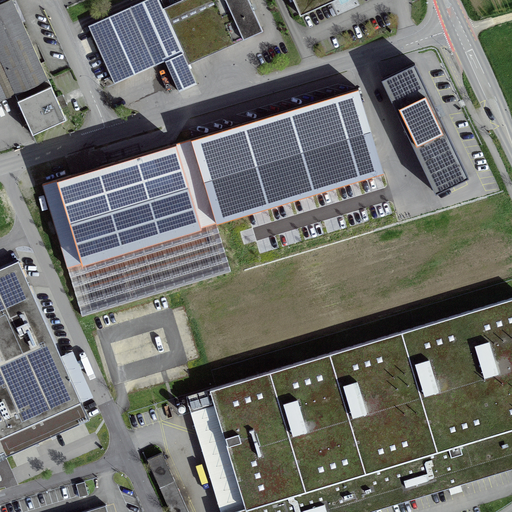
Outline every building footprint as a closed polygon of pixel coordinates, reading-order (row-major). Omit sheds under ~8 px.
[(0,63),(14,95),(47,81),(11,0),(0,5),(0,63)] [(188,65),(262,32),(253,11),(252,11),(250,6),(250,5),(247,0),(182,0),(162,9),(157,0),(146,0),(87,27),(114,85),(164,62),(178,92),(197,84),(188,65)] [(292,0),(300,17),(336,0),(292,0)] [(382,79),(436,193),(440,191),(465,179),(469,177),(440,116),(415,64),(382,79)] [(32,135),(65,120),(50,87),(17,102),(32,135)] [(383,172),(358,91),(43,183),(81,313),(230,270),(216,223),(383,172)] [(0,453),(3,452),(4,457),(43,439),(88,420),(16,262),(0,268),(0,453)] [(366,511),(511,468),(511,298),(185,397),(190,413),(214,406),(244,508),(230,511),(366,511)] [(169,511),(187,511),(181,498),(161,453),(146,460),(169,511)] [(80,497),(88,494),(85,481),(76,483),(80,497)]
